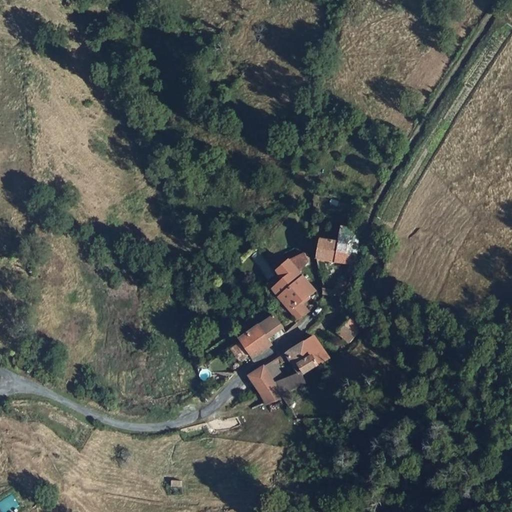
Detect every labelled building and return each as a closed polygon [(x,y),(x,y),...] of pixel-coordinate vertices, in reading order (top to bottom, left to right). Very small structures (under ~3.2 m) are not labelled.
[(357,253),(361,231),(357,230),(347,228),(349,223),(350,221),(343,219),(339,241),(322,239),(318,258),(341,264),(341,259),(355,262),(357,253)] [(306,252),(291,260),(302,275),(310,264),(309,259),(306,252)] [(272,288),(290,310),(315,291),(302,275),(291,260),(279,271),(285,280),(272,288)] [(345,290),(348,285),(342,282),(338,285),(330,296),(335,298),(340,296),(343,293),(345,290)] [(315,291),(290,310),(297,318),(306,314),(309,310),(312,303),(315,296),(315,291)] [(347,344),(362,330),(349,318),(336,335),(347,344)] [(252,359),(270,346),(285,335),(272,319),(257,328),(239,341),(252,359)] [(306,371),(320,363),(327,359),(313,338),(277,359),(281,362),(289,360),(288,359),(292,356),(306,371)] [(301,373),(306,371),(292,356),(288,359),(289,360),(299,373),(300,374),(301,373)] [(271,363),(262,368),(276,385),(285,380),(271,363)] [(262,368),(248,376),(265,402),(283,396),(283,395),(276,385),(262,368)] [(306,383),(301,373),(300,374),(299,373),(285,380),(276,385),(283,395),(283,396),(291,393),(291,390),(306,383)] [(204,392),(205,400),(219,388),(215,383),(204,392)]
